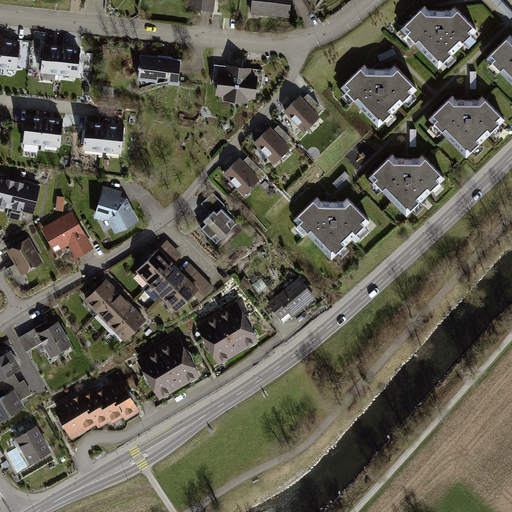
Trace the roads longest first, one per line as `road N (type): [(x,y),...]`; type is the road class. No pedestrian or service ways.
road 1 (secondary): [(95,480),(298,352),(511,155)]
road 2 (track): [(511,216),(313,440),(194,511)]
road 3 (residential): [(295,44),(295,70),(282,92),(180,204),(128,245),(18,309)]
road 4 (residential): [(0,16),(295,44)]
road 5 (residential): [(95,480),(83,459),(95,438),(129,434),(280,338)]
road 6 (track): [(353,511),(511,334)]
